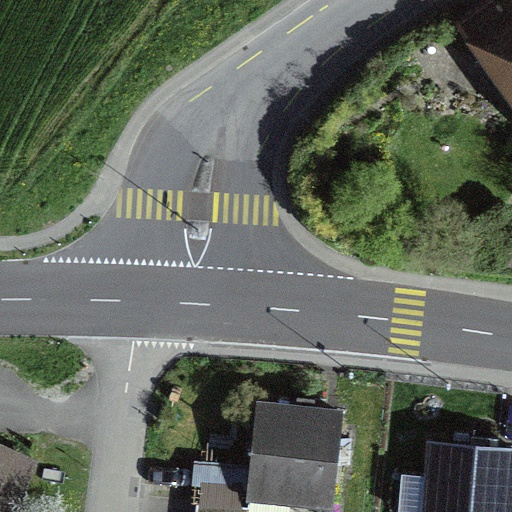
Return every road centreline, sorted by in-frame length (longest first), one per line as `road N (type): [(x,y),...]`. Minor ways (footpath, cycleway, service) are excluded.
road 1 (residential): [(375,0),(256,94),(208,149),(184,300)]
road 2 (secondary): [(511,337),(401,317),(184,300)]
road 3 (residential): [(138,297),(107,511)]
road 4 (secondary): [(138,297),(0,299)]
